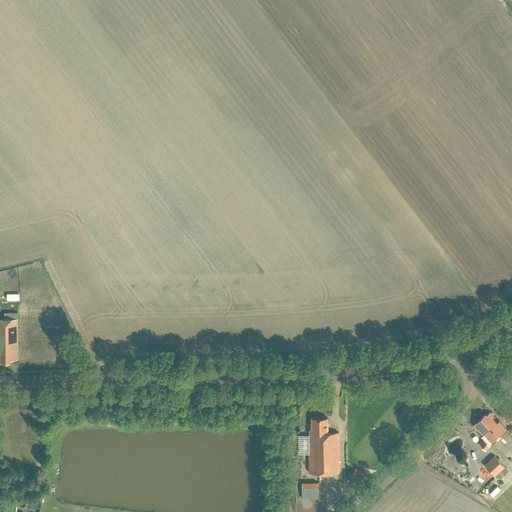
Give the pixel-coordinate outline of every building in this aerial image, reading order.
[(18,318),(0,317),(0,361),(10,361),(10,359),(18,359),(18,318)] [(492,444),(507,429),(499,420),(497,422),(493,418),(495,416),(490,411),(487,414),(485,413),(473,424),(482,434),(481,435),(484,438),(479,443),(486,450),(492,444)] [(328,417),(312,418),(312,428),(310,428),(310,434),(308,434),(309,472),(340,471),(339,432),(329,432),(328,417)] [(495,475),(505,466),(494,454),(484,464),(495,475)] [(357,467),(352,474),(361,481),(366,474),(357,467)] [(318,482),(302,482),(302,498),(318,498),(318,482)]
